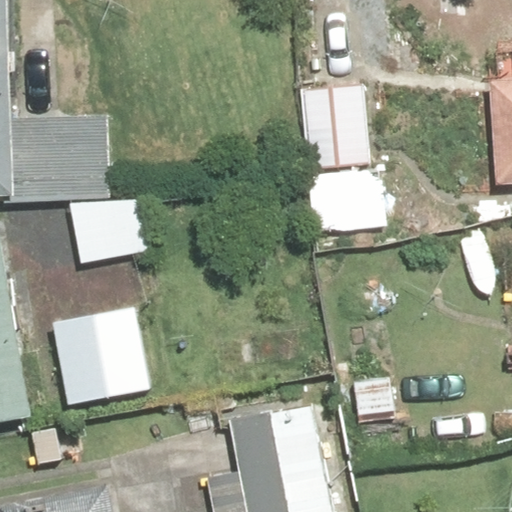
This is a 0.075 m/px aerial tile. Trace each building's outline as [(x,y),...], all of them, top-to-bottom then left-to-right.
[(0,0),(0,197),(33,197),(29,0),(0,0)] [(511,68),(494,69),(496,174),(511,173),(511,68)] [(377,74),(300,75),(302,169),(378,168),(377,74)] [(182,204),(120,202),(80,200),(93,266),(180,249),(182,204)] [(14,214),(0,215),(0,418),(44,412),(14,214)] [(63,314),(76,398),(163,385),(150,301),(63,314)] [(239,395),(256,511),(350,511),(332,382),(239,395)] [(131,511),(127,481),(13,497),(14,511),(131,511)]
